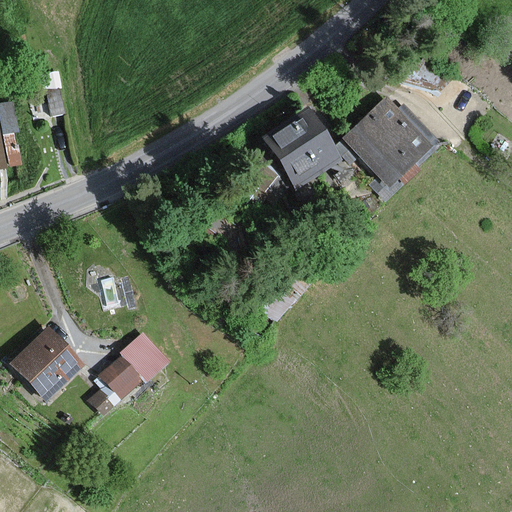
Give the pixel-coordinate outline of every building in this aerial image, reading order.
[(388,115),(380,105),(333,145),(376,196),(388,186),(394,180),(431,149),(422,139),(415,130),(396,108),(388,115)] [(295,114),(252,141),(286,194),(329,166),(295,114)] [(74,369),(41,334),(4,368),(38,403),(74,369)] [(140,336),(116,355),(141,382),(162,363),(140,336)] [(136,385),(114,360),(94,378),(115,401),(136,385)]
